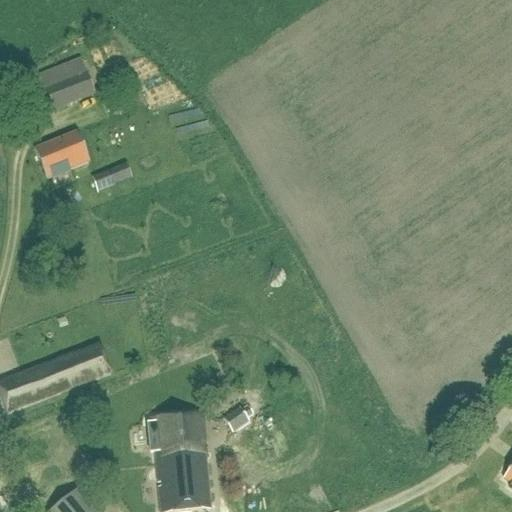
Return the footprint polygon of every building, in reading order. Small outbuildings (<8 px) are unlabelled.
[(96,93),(87,75),(47,94),(56,112),(96,93)] [(93,167),(79,138),(39,158),(52,187),(93,167)] [(100,182),(106,195),(122,187),(116,174),(100,182)] [(0,390),(0,400),(6,416),(58,397),(58,396),(109,377),(100,352),(0,390)] [(251,419),(245,411),(240,414),(238,410),(222,421),(232,435),(247,425),(246,422),(251,419)] [(122,511),(209,511),(210,511),(204,451),(204,452),(200,416),(145,421),(149,457),(117,459),(122,511)] [(511,467),(502,482),(511,489),(511,467)] [(93,511),(77,492),(52,511),(93,511)]
